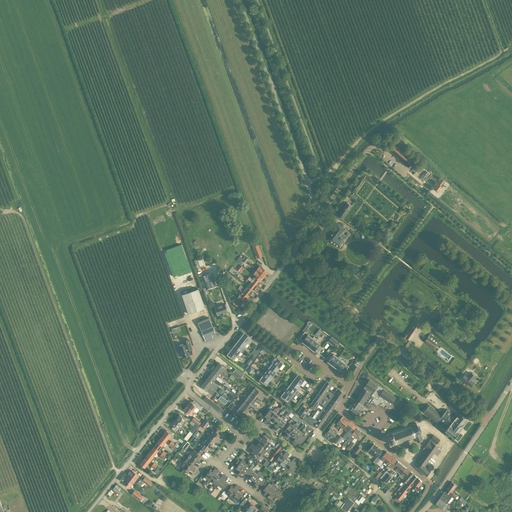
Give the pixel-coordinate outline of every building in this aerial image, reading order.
[(409,167),(414,161),(396,145),(390,151),(409,167)] [(426,171),(420,178),(424,180),(429,174),(426,171)] [(437,184),(434,189),(436,191),(438,192),(441,187),(440,186),(444,181),(441,179),(437,184)] [(337,216),(342,219),(352,206),(347,202),(337,216)] [(339,224),(328,240),(340,248),(350,233),(346,230),(339,224)] [(202,258),(195,259),(197,268),(204,267),(202,258)] [(258,264),(255,268),(256,270),(264,276),(267,272),(258,264)] [(256,270),(253,274),(261,280),(264,276),(256,270)] [(212,273),(202,277),(207,290),(214,287),(217,286),(212,273)] [(253,283),(257,286),(260,282),(254,277),(253,279),(249,277),(248,278),(253,283)] [(253,283),(248,278),(246,281),(249,283),(248,286),(254,290),(257,286),(253,283)] [(246,293),(249,295),(253,291),(247,287),(245,289),(240,285),(239,287),(241,289),(246,293)] [(182,295),(189,314),(205,308),(199,289),(182,295)] [(246,293),(241,289),(240,290),(242,292),(240,295),(239,294),(236,298),(243,304),(246,300),(246,299),(249,295),(246,293)] [(218,315),(228,312),(226,304),(222,306),(221,304),(218,305),(219,307),(215,308),(218,315)] [(213,327),(209,318),(198,322),(201,332),(202,332),(206,341),(213,338),(212,334),(215,333),(213,327)] [(410,340),(421,324),(415,320),(403,337),(405,339),(406,337),(410,340)] [(254,340),(250,337),(247,335),(247,336),(242,332),(239,337),(240,338),(247,343),(250,345),(254,340)] [(315,340),(316,340),(317,339),(314,336),(313,338),(305,332),(299,339),(310,347),(315,340)] [(434,349),(435,348),(440,341),(430,334),(425,342),(434,349)] [(244,347),(243,348),(245,350),(246,349),(247,350),(248,349),(245,346),(247,343),(240,338),(237,342),(244,347)] [(184,341),(185,345),(180,346),(183,357),(190,355),(188,348),(191,347),(189,339),(184,341)] [(318,352),(321,348),(322,347),(319,345),(320,344),(316,340),(310,347),(312,348),(311,349),(314,352),(315,351),(318,353),(318,352)] [(241,352),(243,348),(244,347),(237,342),(233,346),(241,352)] [(230,350),(237,356),(236,357),(239,358),(239,357),(240,358),(241,357),(238,355),(241,352),(233,346),(230,350)] [(237,356),(230,350),(227,355),(230,358),(229,359),(233,361),(234,360),(236,357),(237,356)] [(330,353),(326,358),(325,358),(328,361),(327,362),(330,364),(331,363),(333,364),(338,358),(333,354),(332,355),(330,353)] [(273,356),(270,361),(272,363),(279,368),(281,369),(284,365),(280,361),(280,360),(278,358),(277,359),(273,356)] [(338,358),(333,364),(344,373),(349,366),(341,360),(342,358),(339,356),(338,358)] [(473,371),(480,363),(475,360),(469,368),(473,371)] [(216,367),(226,375),(228,373),(223,369),(225,367),(219,363),(216,367)] [(267,365),(266,366),(268,368),(269,367),(276,372),(279,368),(272,363),(270,366),(267,364),(266,365),(267,365)] [(226,375),(216,367),(213,370),(219,375),(220,373),(225,377),(226,375)] [(266,371),(273,377),(276,372),(269,367),(268,368),(266,371)] [(243,375),(236,369),(233,372),(241,378),(243,375)] [(219,375),(213,370),(210,374),(221,383),(223,381),(218,376),(219,375)] [(273,377),(266,371),(263,374),(260,372),(259,373),(260,374),(260,375),(262,377),(262,376),(270,381),(273,377)] [(465,375),(461,379),(470,386),(474,382),(471,380),(475,377),(470,373),(467,377),(465,375)] [(221,383),(210,374),(207,378),(213,383),(214,381),(219,386),(221,383)] [(300,377),(296,374),(292,379),(301,385),(303,387),(303,386),(305,383),(302,381),(304,379),(301,376),(300,377)] [(262,376),(262,377),(259,380),(258,381),(262,384),(263,383),(266,385),(270,381),(262,376)] [(213,383),(207,378),(204,382),(215,391),(217,388),(212,384),(213,383)] [(301,391),(302,390),(298,388),(301,385),(292,379),(289,383),(290,384),(298,389),(297,390),(299,392),(300,391),(301,391)] [(355,401),(356,401),(364,406),(369,409),(372,406),(374,407),(381,400),(383,398),(392,404),(396,397),(383,389),(369,380),(355,401)] [(331,385),(331,384),(326,381),(322,387),(338,398),(339,400),(344,393),(339,390),(339,391),(336,389),(334,392),(329,389),(332,386),(331,385)] [(215,391),(204,382),(201,386),(212,395),(215,391)] [(287,388),(294,393),(297,390),(298,389),(290,384),(287,388)] [(250,390),(262,400),(263,398),(260,395),(262,393),(255,387),(253,390),(251,389),(250,390)] [(338,398),(322,387),(318,393),(334,404),(334,403),(336,404),(339,400),(338,398)] [(294,393),(287,388),(284,392),(291,398),(290,399),(292,400),(293,399),(296,395),(294,393)] [(262,400),(250,390),(249,392),(250,393),(248,396),(255,401),(257,399),(261,401),(262,400)] [(288,402),(290,399),(291,398),(284,392),(281,397),(284,399),(283,401),(286,403),(287,402),(288,402)] [(334,404),(318,393),(314,399),(327,408),(331,411),(333,409),(336,404),(334,403),(334,404)] [(205,396),(203,399),(203,400),(221,414),(223,410),(205,396)] [(219,399),(225,404),(228,401),(221,396),(219,399)] [(244,399),(256,408),(257,406),(253,403),(255,401),(248,396),(247,398),(245,397),(244,399)] [(451,397),(447,402),(459,412),(462,415),(466,411),(451,397)] [(256,408),(244,399),(242,400),(244,401),(242,404),(249,409),(251,407),(254,409),(256,408)] [(323,408),(320,412),(322,413),(323,414),(320,418),(324,421),(325,420),(325,421),(326,419),(331,411),(327,408),(314,399),(310,405),(312,406),(315,408),(316,409),(319,405),(323,408)] [(201,406),(194,400),(192,402),(190,401),(187,405),(193,410),(196,407),(199,409),(205,414),(208,411),(201,406)] [(356,401),(353,405),(352,406),(351,408),(351,410),(358,415),(364,406),(356,401)] [(238,407),(249,416),(251,414),(247,411),(249,409),(242,404),(240,406),(239,405),(238,407)] [(193,410),(187,405),(183,410),(190,415),(191,416),(193,413),(192,412),(193,410)] [(304,421),(307,416),(305,415),(308,410),(302,405),(297,413),(303,418),(302,419),(304,421)] [(449,427),(445,431),(454,438),(461,430),(460,429),(468,420),(459,413),(456,417),(447,410),(442,416),(429,405),(424,412),(437,422),(439,419),(449,427)] [(249,416),(238,407),(236,408),(238,409),(236,412),(242,417),(244,415),(248,418),(249,416)] [(266,423),(275,410),(276,409),(275,408),(273,411),(270,409),(265,416),(267,418),(264,422),(266,423)] [(273,422),(278,415),(276,413),(277,412),(275,410),(266,423),(268,424),(271,420),(273,422)] [(323,414),(322,413),(320,412),(315,419),(310,416),(309,418),(307,416),(304,421),(313,427),(314,426),(318,429),(324,421),(320,418),(323,414)] [(395,420),(399,416),(395,412),(391,416),(395,420)] [(182,425),(183,426),(186,422),(184,421),(185,419),(179,415),(175,419),(182,425)] [(278,415),(273,422),(275,424),(272,428),(274,429),(283,416),(282,415),(280,417),(278,415)] [(283,416),(274,429),(276,431),(279,426),(281,428),(286,422),(284,420),(285,418),(283,416)] [(343,429),(349,422),(342,416),(336,423),(341,427),(339,430),(341,431),(343,429)] [(194,418),(192,421),(195,423),(198,426),(201,423),(194,418)] [(182,425),(175,419),(171,424),(174,426),(171,429),(175,432),(180,426),(181,427),(182,425)] [(343,429),(347,432),(353,425),(349,422),(343,429)] [(286,437),(296,425),(295,424),(294,423),(293,425),(290,423),(285,430),(287,432),(284,436),(286,437)] [(415,437),(417,440),(417,442),(423,440),(420,434),(421,433),(421,430),(422,431),(422,430),(421,430),(420,428),(421,427),(420,427),(418,426),(417,425),(416,423),(410,426),(411,427),(410,427),(411,428),(407,429),(407,428),(406,429),(403,431),(402,430),(402,431),(398,432),(398,431),(397,432),(397,433),(394,434),(393,433),(393,435),(393,436),(389,438),(389,437),(388,437),(388,438),(387,439),(388,439),(389,439),(390,443),(389,443),(390,444),(391,444),(391,445),(392,445),(391,443),(395,442),(396,443),(397,444),(398,444),(397,443),(401,442),(401,443),(402,442),(406,440),(406,441),(407,441),(406,440),(410,439),(411,439),(411,438),(415,437)] [(296,425),(286,437),(288,439),(291,435),(293,436),(298,430),(296,428),(297,426),(296,425)] [(351,434),(356,428),(353,425),(347,432),(345,434),(347,435),(349,432),(351,434)] [(211,428),(209,430),(207,432),(219,441),(221,440),(218,438),(220,435),(219,434),(221,432),(215,427),(213,430),(211,428)] [(332,438),(336,433),(330,428),(326,433),(325,435),(329,439),(331,437),(332,438)] [(351,434),(346,440),(349,442),(351,440),(352,441),(355,437),(354,437),(359,430),(356,428),(351,434)] [(298,430),(293,436),(295,438),(292,442),(294,444),(304,431),(302,430),(301,432),(298,430)] [(355,437),(352,441),(354,443),(357,439),(359,440),(364,434),(359,430),(354,437),(355,437)] [(162,436),(167,440),(171,434),(166,431),(162,436)] [(187,441),(193,433),(190,431),(184,438),(187,441)] [(304,431),(294,444),(296,445),(299,441),(301,443),(306,436),(304,434),(305,432),(304,431)] [(219,441),(207,432),(206,434),(208,436),(206,438),(212,443),(214,441),(218,443),(219,441)] [(263,438),(258,435),(256,436),(270,447),(270,446),(272,448),(274,445),(270,442),(271,441),(264,436),(263,438)] [(339,435),(334,442),(337,445),(338,444),(341,440),(342,438),(339,435)] [(423,449),(424,450),(417,460),(419,462),(424,466),(433,453),(437,456),(441,450),(438,448),(438,447),(436,445),(440,440),(433,435),(429,441),(423,449)] [(158,442),(162,445),(167,440),(162,436),(158,442)] [(270,447),(256,436),(255,438),(260,442),(258,444),(267,451),(270,447)] [(212,443),(206,438),(204,441),(202,439),(201,441),(213,450),(214,448),(211,445),(212,443)] [(213,450),(201,441),(199,442),(202,444),(200,447),(199,446),(197,449),(202,453),(204,450),(206,452),(208,449),(211,452),(213,450)] [(153,447),(158,451),(162,445),(158,442),(153,447)] [(256,446),(252,443),(251,445),(264,455),(267,451),(258,444),(256,446)] [(382,451),(373,444),(368,451),(376,458),(373,462),(376,464),(377,464),(381,459),(378,456),(382,451)] [(253,454),(252,455),(251,456),(252,457),(254,459),(256,460),(260,455),(262,457),(264,455),(251,445),(249,447),(253,450),(251,453),(253,454)] [(149,453),(153,457),(158,451),(153,447),(149,453)] [(188,453),(200,462),(202,460),(199,457),(200,455),(202,453),(197,449),(195,451),(194,450),(192,452),(190,450),(188,453)] [(279,452),(274,459),(275,460),(278,462),(276,465),(278,466),(288,453),(286,452),(283,455),(280,454),(279,452)] [(381,459),(377,464),(380,466),(384,461),(388,465),(393,458),(386,452),(381,459)] [(144,458),(149,462),(153,457),(149,453),(144,458)] [(200,462),(188,453),(187,454),(189,456),(187,458),(194,463),(196,461),(199,464),(200,462)] [(283,467),(289,460),(286,458),(289,454),(288,453),(278,466),(279,467),(281,465),(283,467)] [(149,462),(144,458),(140,464),(145,468),(145,467),(150,471),(152,469),(147,465),(149,462)] [(194,463),(187,458),(186,460),(184,458),(182,461),(194,470),(196,468),(193,465),(194,463)] [(286,472),(296,459),(294,458),(291,462),(289,460),(283,467),(286,469),(284,471),(286,472)] [(393,458),(388,465),(386,468),(388,469),(381,478),(382,479),(382,480),(389,472),(392,468),(397,461),(393,458)] [(238,460),(234,465),(236,467),(236,468),(238,470),(235,473),(237,475),(247,463),(242,459),(240,462),(238,460)] [(296,459),(286,472),(287,473),(289,471),(292,473),(297,467),(294,465),(297,461),(296,459)] [(194,470),(182,461),(181,462),(183,464),(181,466),(179,469),(184,474),(187,470),(188,471),(190,469),(193,472),(194,470)] [(410,471),(397,461),(392,468),(396,471),(400,474),(399,476),(403,479),(410,471)] [(424,466),(419,462),(415,466),(426,477),(430,472),(424,466)] [(247,475),(251,470),(253,467),(251,465),(249,468),(246,466),(248,464),(247,463),(237,475),(239,476),(242,473),(244,474),(245,473),(247,475)] [(207,481),(217,469),(215,468),(212,471),(210,470),(205,476),(207,478),(206,480),(207,481)] [(213,483),(218,476),(216,474),(219,471),(217,469),(207,481),(209,483),(211,481),(213,483)] [(251,485),(260,473),(258,471),(256,474),(251,470),(247,475),(250,477),(249,478),(252,480),(249,484),(251,485)] [(139,476),(132,471),(129,475),(135,480),(134,482),(137,483),(141,486),(141,485),(143,483),(139,479),(140,479),(138,477),(139,476)] [(402,480),(404,482),(398,489),(400,491),(403,489),(410,479),(414,475),(410,471),(403,479),(402,480)] [(389,472),(382,480),(386,483),(391,477),(389,476),(391,474),(389,472)] [(260,473),(251,485),(253,486),(256,483),(258,485),(259,484),(261,486),(265,481),(260,477),(262,474),(260,473)] [(216,488),(225,476),(223,474),(220,478),(218,476),(213,483),(215,484),(214,486),(216,488)] [(135,480),(129,475),(125,480),(126,480),(124,484),(129,488),(132,485),(134,482),(135,480)] [(414,483),(414,484),(418,487),(423,482),(414,475),(410,479),(414,483)] [(225,476),(216,488),(217,489),(219,487),(221,489),(226,482),(224,481),(227,477),(225,476)] [(145,477),(142,481),(150,487),(153,483),(145,477)] [(414,483),(410,479),(403,489),(407,492),(414,484),(414,483)] [(262,486),(262,487),(264,488),(264,489),(266,491),(263,495),(265,496),(274,484),(273,483),(271,485),(269,483),(268,483),(266,481),(262,486)] [(451,481),(435,504),(445,511),(449,504),(447,503),(451,496),(457,499),(458,496),(452,492),(456,485),(451,481)] [(228,498),(238,486),(236,484),(233,488),(231,486),(231,487),(228,485),(224,490),(227,492),(226,493),(228,495),(227,497),(228,498)] [(281,489),(274,484),(265,496),(267,498),(270,494),(272,496),(273,495),(275,497),(281,489)] [(117,485),(113,490),(118,494),(122,489),(117,485)] [(235,503),(237,500),(241,495),(239,493),(237,491),(240,487),(238,486),(228,498),(235,503)] [(398,489),(394,494),(397,496),(394,499),(398,503),(407,492),(403,489),(400,491),(398,489)] [(143,496),(135,490),(132,495),(139,500),(143,496)] [(12,495),(0,498),(0,511),(16,511),(18,511),(12,495)] [(358,501),(356,499),(354,501),(358,504),(360,502),(362,503),(365,499),(362,496),(358,501)] [(354,503),(349,498),(341,508),(346,511),(351,511),(349,510),(354,503)] [(255,506),(249,501),(242,509),(245,511),(250,511),(251,511),(255,511),(258,509),(255,506)]
